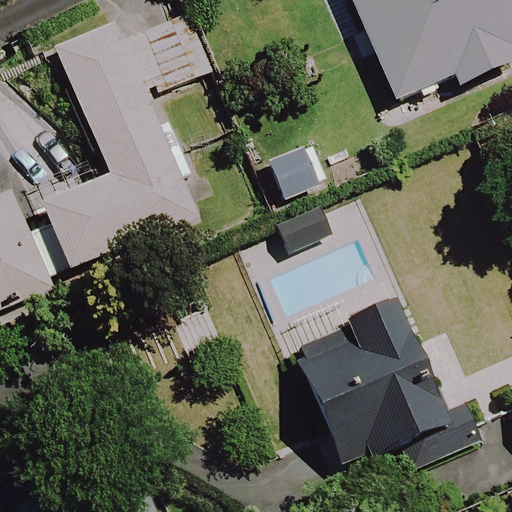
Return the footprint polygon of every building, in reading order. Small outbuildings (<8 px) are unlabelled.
[(412,103),(414,108),(436,98),(434,94),(449,88),(453,98),(511,72),(511,62),(511,61),(511,60),(511,0),(342,0),(390,113),(412,103)] [(65,291),(194,232),(176,191),(192,184),(166,127),(150,134),(138,109),(207,77),(181,21),(121,48),(112,52),(105,36),(49,61),(104,181),(30,215),(38,233),(28,237),(10,198),(0,202),(0,320),(55,296),(65,291)] [(289,116),(218,147),(251,222),(321,191),(289,116)] [(218,348),(188,277),(121,305),(150,376),(218,348)] [(293,374),(338,486),(386,467),(393,486),(445,466),(475,454),(460,416),(441,424),(397,316),(342,338),(347,352),(293,374)] [(511,395),(501,400),(511,422),(511,395)]
